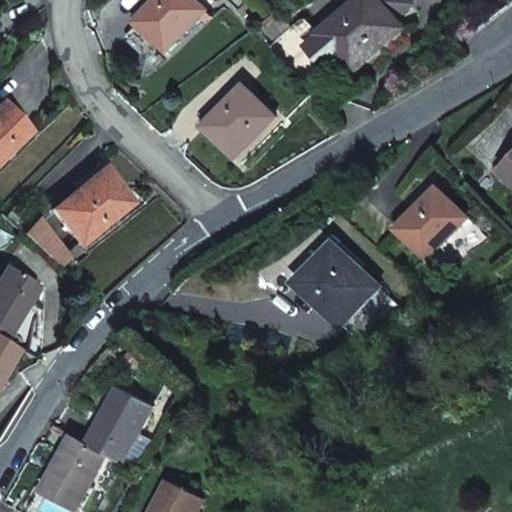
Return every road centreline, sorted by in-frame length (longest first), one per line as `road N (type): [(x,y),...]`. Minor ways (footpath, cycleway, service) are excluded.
road 1 (residential): [(0,475),(53,389),(134,292),(223,223)]
road 2 (residential): [(511,54),(223,223)]
road 3 (residential): [(75,0),(77,61),(99,103),(223,223)]
